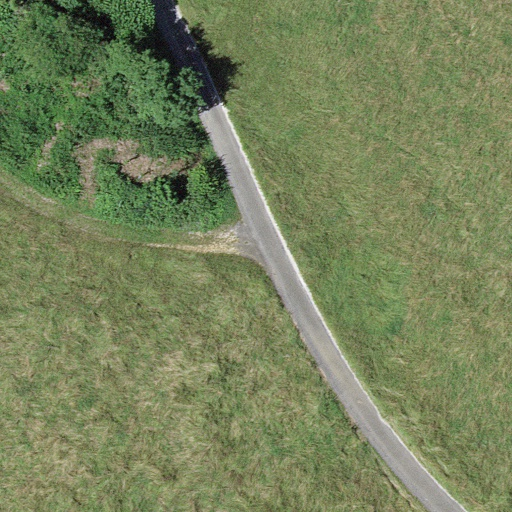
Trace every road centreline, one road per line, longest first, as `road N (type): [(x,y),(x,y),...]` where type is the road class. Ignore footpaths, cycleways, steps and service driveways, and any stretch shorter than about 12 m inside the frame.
road 1 (track): [(454,511),(335,374),(272,239)]
road 2 (track): [(272,239),(174,242),(48,201),(0,173)]
road 3 (track): [(159,0),(272,239)]
